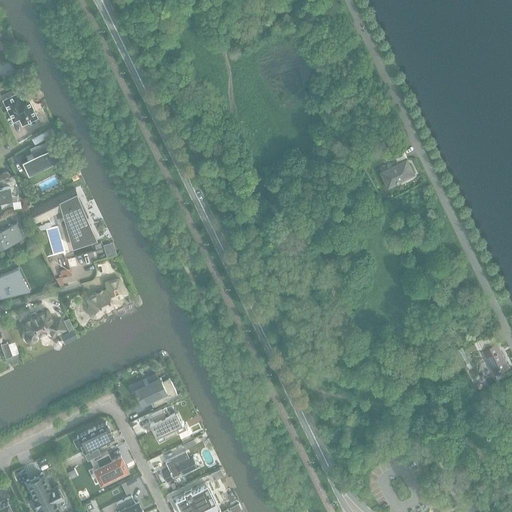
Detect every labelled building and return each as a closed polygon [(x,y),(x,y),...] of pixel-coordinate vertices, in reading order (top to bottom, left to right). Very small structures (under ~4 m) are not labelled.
[(37,117),(27,95),(21,98),(18,92),(3,99),(13,121),(19,118),(22,124),(37,117)] [(33,155),(21,161),(28,174),(29,174),(28,172),(60,156),(54,145),(50,138),(29,148),(33,155)] [(414,172),(407,159),(407,158),(404,151),(403,151),(401,146),(393,150),(396,155),(395,156),(398,163),(380,172),(388,188),(398,183),(400,183),(398,180),(414,172)] [(10,187),(10,186),(8,174),(0,175),(0,181),(1,188),(0,188),(0,202),(12,200),(15,200),(15,199),(19,198),(17,186),(10,187)] [(89,226),(86,227),(80,204),(83,203),(82,203),(79,204),(75,188),(31,210),(31,211),(33,210),(35,217),(61,209),(72,246),(96,239),(89,226)] [(26,223),(20,210),(9,214),(12,220),(17,218),(21,226),(26,223)] [(0,246),(23,236),(16,221),(0,228),(0,246)] [(100,242),(94,244),(96,252),(102,250),(100,242)] [(113,242),(103,245),(107,257),(117,254),(113,242)] [(0,295),(29,288),(18,265),(0,273),(0,295)] [(120,303),(117,297),(126,293),(119,278),(106,282),(108,289),(95,295),(93,295),(89,296),(89,298),(87,299),(91,306),(89,309),(89,311),(89,313),(91,315),(93,316),(95,317),(98,316),(100,315),(101,312),(120,303)] [(65,329),(60,318),(52,321),(47,310),(29,318),(27,318),(24,319),(23,321),(22,322),(26,332),(25,334),(25,337),(25,339),(27,341),(29,342),(31,342),(33,342),(35,340),(37,338),(37,335),(51,328),(54,334),(65,329)] [(12,355),(7,342),(0,344),(5,358),(12,355)] [(467,354),(477,348),(475,343),(464,348),(467,354)] [(496,343),(483,350),(489,363),(494,372),(498,380),(505,376),(502,371),(509,367),(497,344),(497,343),(496,343)] [(138,388),(137,389),(138,392),(137,393),(138,395),(139,394),(143,403),(152,398),(155,405),(166,400),(166,399),(177,394),(170,378),(162,381),(161,377),(158,378),(157,375),(149,378),(151,382),(144,385),(143,384),(138,387),(138,388)] [(155,421),(150,423),(157,436),(163,434),(166,439),(178,433),(175,428),(184,423),(177,410),(170,414),(166,406),(151,414),(155,421)] [(96,445),(113,436),(106,421),(77,436),(78,438),(73,440),(77,447),(81,445),(83,449),(83,450),(88,460),(100,454),(96,445)] [(194,439),(183,444),(185,449),(196,444),(194,439)] [(168,467),(162,470),(167,481),(174,478),(173,476),(182,472),(183,474),(198,466),(193,455),(189,457),(186,450),(165,461),(168,467)] [(94,468),(93,468),(94,469),(100,482),(100,483),(101,483),(101,482),(110,478),(118,475),(118,474),(127,470),(128,470),(127,469),(128,469),(125,464),(125,465),(123,460),(121,456),(121,455),(120,455),(111,460),(108,453),(96,459),(99,466),(94,468)] [(217,471),(212,474),(214,479),(220,476),(224,475),(221,469),(217,471)] [(62,497),(57,487),(50,490),(42,474),(28,481),(42,511),(60,511),(55,500),(62,497)] [(125,482),(121,484),(126,494),(130,492),(125,482)] [(177,499),(176,499),(177,500),(182,511),(196,511),(200,510),(200,511),(216,511),(204,487),(204,486),(203,486),(193,491),(192,491),(192,492),(187,494),(186,495),(177,499)] [(119,510),(114,511),(142,511),(141,509),(142,509),(141,507),(140,507),(137,501),(135,502),(131,495),(116,502),(119,510)] [(14,511),(13,511),(8,501),(0,505),(0,511),(14,511)] [(238,502),(230,506),(232,511),(234,511),(242,508),(238,502)]
